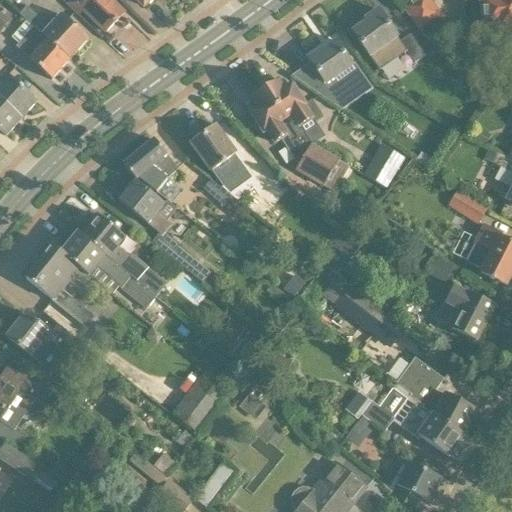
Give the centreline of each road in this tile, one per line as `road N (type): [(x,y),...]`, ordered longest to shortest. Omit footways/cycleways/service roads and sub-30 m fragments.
road 1 (secondary): [(0,222),(106,117),(271,0)]
road 2 (tertiary): [(453,511),(511,402)]
